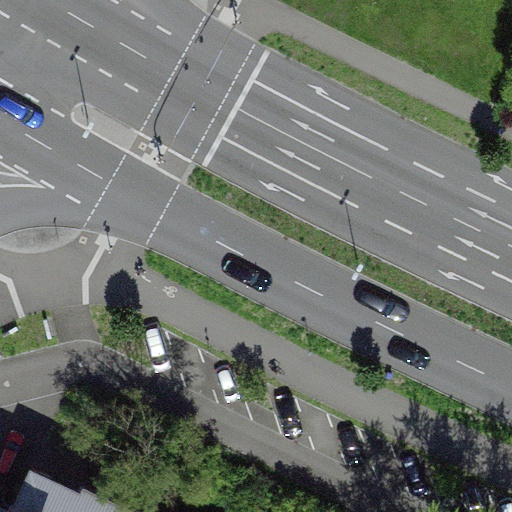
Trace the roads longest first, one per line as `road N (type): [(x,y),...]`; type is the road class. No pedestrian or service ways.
road 1 (primary): [(0,117),(140,199),(511,383)]
road 2 (primary): [(511,238),(240,109),(52,0)]
